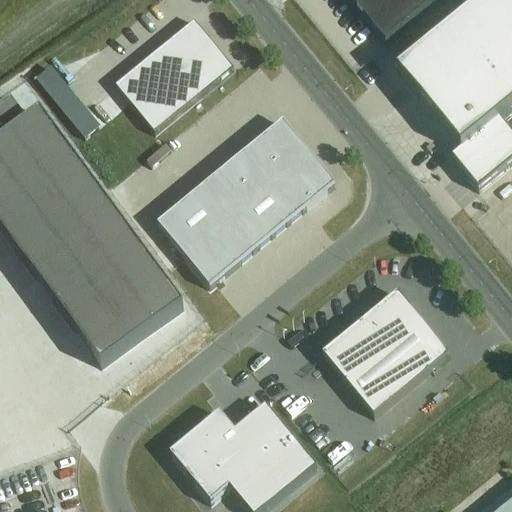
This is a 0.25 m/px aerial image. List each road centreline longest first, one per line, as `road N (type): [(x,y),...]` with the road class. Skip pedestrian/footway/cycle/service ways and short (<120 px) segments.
road 1 (unclassified): [(125,511),(110,465),(132,429),(411,196)]
road 2 (unclassified): [(245,0),(411,196)]
road 3 (unclassified): [(411,196),(511,319)]
